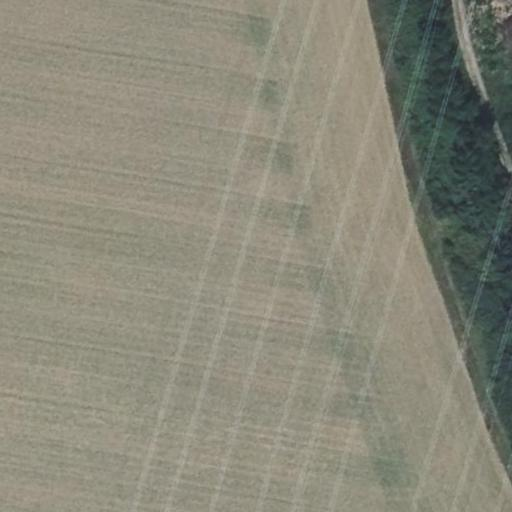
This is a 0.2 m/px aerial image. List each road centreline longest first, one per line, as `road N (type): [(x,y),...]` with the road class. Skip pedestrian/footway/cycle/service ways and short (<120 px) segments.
road 1 (track): [(511,457),(451,295),(379,0)]
road 2 (track): [(511,183),(459,0)]
